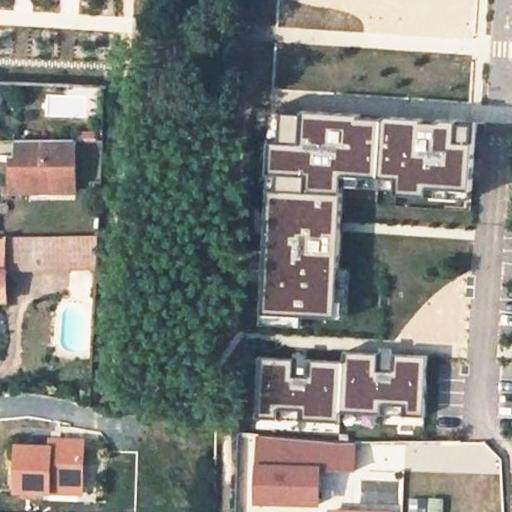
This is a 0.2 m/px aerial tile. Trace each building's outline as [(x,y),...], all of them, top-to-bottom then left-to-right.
[(472,183),(476,122),(439,120),(438,124),(360,118),(360,114),(302,111),(302,114),(283,112),(281,143),(279,171),(276,223),(265,223),(261,315),(336,318),(343,176),(397,179),(396,195),(427,197),(427,188),(471,191),(472,183)] [(17,139),(17,156),(17,162),(12,162),(12,185),(53,185),(54,192),(74,192),(75,140),(17,139)] [(279,171),(281,143),(270,142),(265,223),(276,223),(279,171)] [(7,236),(7,269),(97,267),(99,234),(7,236)] [(277,410),(322,412),(321,422),(340,423),(340,413),(358,414),(359,404),(404,407),(403,416),(424,417),(427,357),(392,355),(390,382),(377,381),(378,354),(343,352),(343,362),(308,360),(306,387),(292,387),(293,359),(259,357),(256,419),(277,420),(277,410)] [(390,382),(392,355),(378,354),(377,381),(390,382)] [(306,387),(308,360),(293,359),(292,387),(306,387)] [(359,404),(358,414),(403,416),(404,407),(359,404)] [(277,420),(321,422),(322,412),(277,410),(277,420)] [(17,448),(15,490),(52,492),(53,480),(82,481),(84,439),(55,438),(54,449),(47,449),(17,448)] [(246,438),(245,506),(255,506),(255,511),(326,511),(327,473),(360,474),(361,440),(246,438)] [(82,481),(53,480),(52,492),(82,493),(82,481)]
